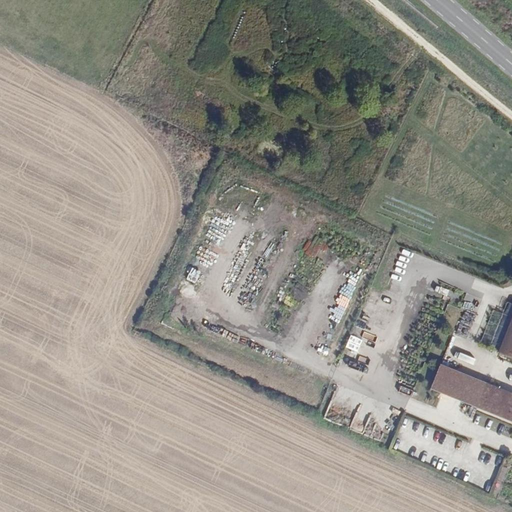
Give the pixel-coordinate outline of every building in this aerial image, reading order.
[(218,254),(223,241),(208,235),(203,248),(218,254)] [(387,301),(389,296),(372,288),(370,293),(387,301)] [(511,318),(498,352),(511,358),(511,318)] [(468,363),(471,357),(452,349),(449,355),(468,363)] [(443,369),(442,374),(455,377),(456,371),(443,369)] [(475,405),(511,421),(511,393),(485,382),(475,405)]
